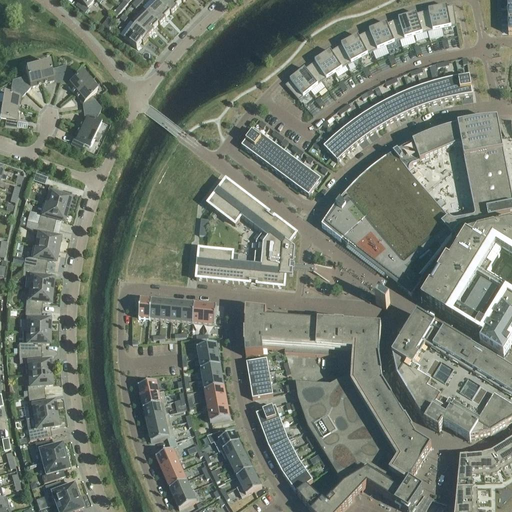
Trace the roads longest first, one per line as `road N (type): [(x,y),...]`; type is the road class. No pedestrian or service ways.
road 1 (residential): [(511,43),(395,72),(304,131),(262,100),(224,148),(313,212),(357,166),(410,132),(511,111)]
road 2 (residential): [(234,297),(125,289),(124,388),(164,511)]
road 3 (residential): [(98,182),(73,282),(72,363),(84,444),(106,511)]
road 4 (residential): [(294,511),(272,483),(239,402),(234,297)]
road 5 (residential): [(232,0),(177,52),(127,123)]
road 6 (unknown): [(125,289),(142,229),(180,167)]
